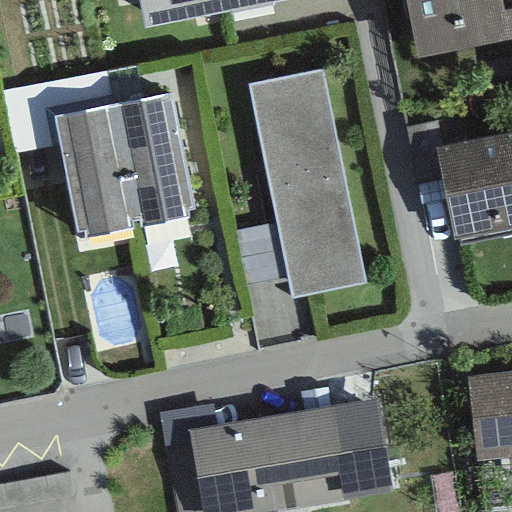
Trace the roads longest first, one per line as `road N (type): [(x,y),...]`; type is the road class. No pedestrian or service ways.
road 1 (residential): [(0,432),(511,328)]
road 2 (unknown): [(458,339),(374,0)]
